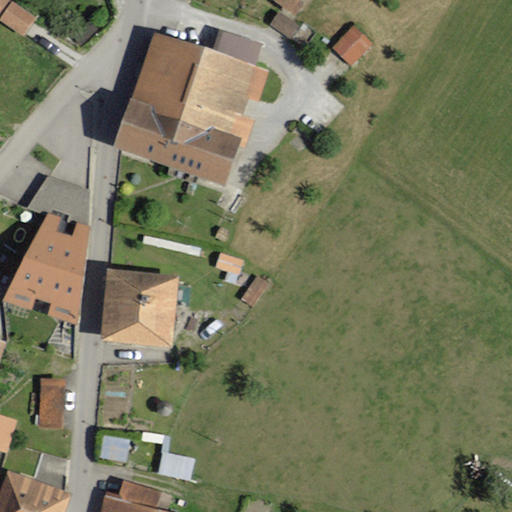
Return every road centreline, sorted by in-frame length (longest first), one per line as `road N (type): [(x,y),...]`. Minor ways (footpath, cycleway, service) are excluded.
road 1 (residential): [(106,70),(78,511)]
road 2 (residential): [(0,168),(47,108),(81,77),(106,70)]
